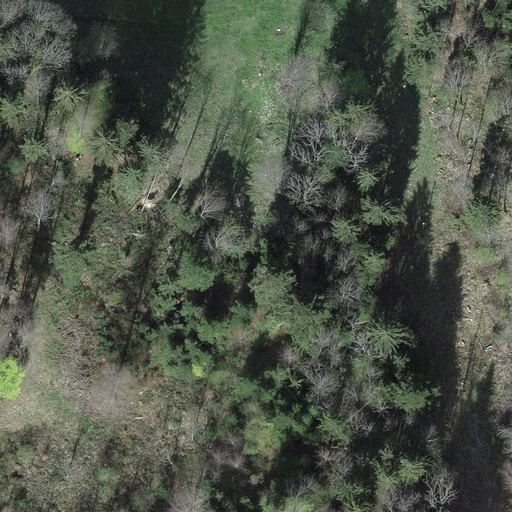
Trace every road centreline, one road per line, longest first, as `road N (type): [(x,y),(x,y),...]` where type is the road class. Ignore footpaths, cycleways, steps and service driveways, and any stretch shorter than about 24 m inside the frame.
road 1 (track): [(0,415),(27,385),(37,354),(50,252),(68,193),(92,156),(224,40),(241,8)]
road 2 (track): [(261,0),(163,20),(24,0)]
